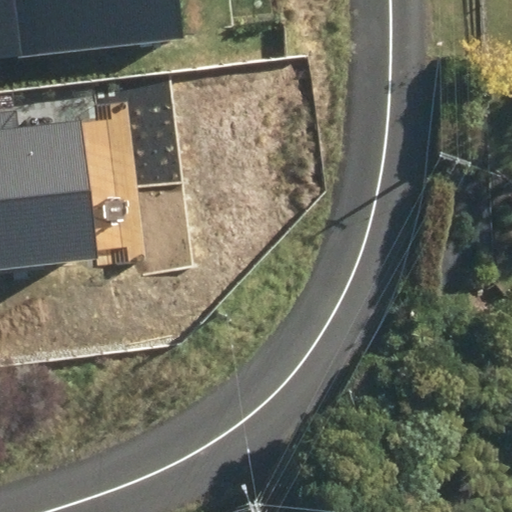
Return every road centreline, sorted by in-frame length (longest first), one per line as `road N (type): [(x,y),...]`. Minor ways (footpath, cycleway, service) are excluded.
road 1 (residential): [(375,0),(363,182),(287,370)]
road 2 (residential): [(0,510),(135,472),(287,370)]
